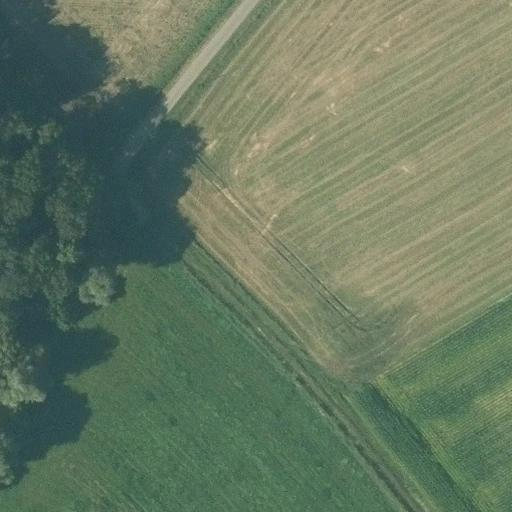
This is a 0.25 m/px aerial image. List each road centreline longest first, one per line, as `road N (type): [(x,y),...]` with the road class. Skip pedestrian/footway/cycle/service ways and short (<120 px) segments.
road 1 (track): [(112,180),(317,390),(411,511)]
road 2 (unclassified): [(251,0),(128,153),(0,367)]
